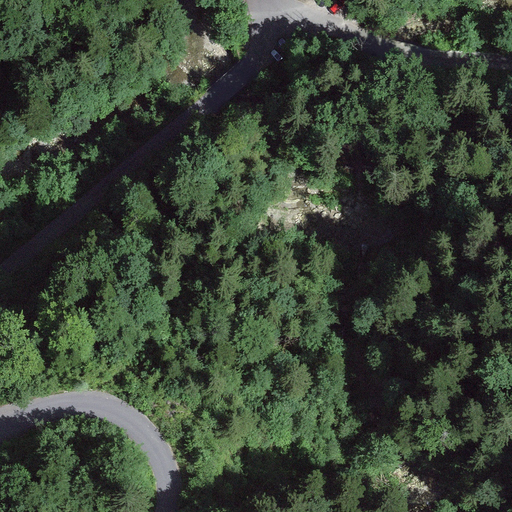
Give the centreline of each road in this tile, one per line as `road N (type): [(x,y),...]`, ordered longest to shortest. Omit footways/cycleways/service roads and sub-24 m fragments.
road 1 (unclassified): [(0,270),(248,68),(263,34),(256,0)]
road 2 (track): [(511,64),(400,54),(341,30),(260,16)]
road 3 (unclassified): [(169,511),(159,455),(135,420),(77,405),(0,432)]
